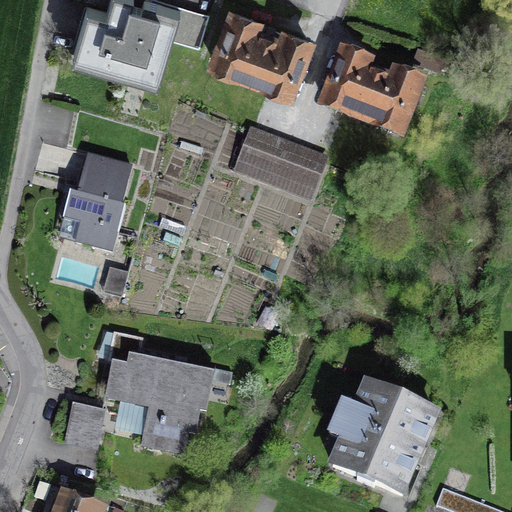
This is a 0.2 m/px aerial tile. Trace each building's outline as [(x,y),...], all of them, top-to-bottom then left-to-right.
[(74,51),(160,77),(171,41),(199,49),(207,18),(147,0),(143,0),(141,7),(131,4),(132,0),(110,0),(107,13),(87,7),(74,51)] [(233,13),(214,63),(237,71),(239,66),(268,77),(266,83),(289,91),(308,42),(285,33),(282,42),(253,30),(256,22),(233,13)] [(400,134),(420,85),(396,76),(393,84),(364,73),(367,64),(344,55),(325,105),(348,114),(350,109),(379,120),(377,126),(400,134)] [(314,191),(325,162),(251,133),(240,162),(314,191)] [(86,246),(112,252),(125,208),(121,207),(132,168),(88,156),(77,195),(70,193),(63,220),(90,227),(86,246)] [(121,296),(129,277),(113,270),(105,290),(121,296)] [(114,362),(106,398),(150,408),(142,445),(184,453),(189,433),(195,434),(209,368),(138,354),(140,342),(116,337),(110,361),(114,362)] [(375,485),(402,496),(436,416),(409,405),(410,402),(393,395),(392,398),(367,387),(333,467),(358,478),(357,481),(374,488),(375,485)] [(74,405),(67,437),(98,444),(105,412),(74,405)] [(448,511),(501,511),(443,489),(436,507),(448,511)] [(100,511),(63,498),(57,511),(100,511)]
